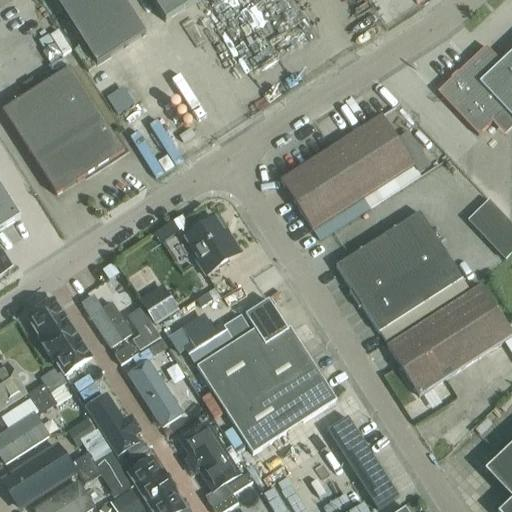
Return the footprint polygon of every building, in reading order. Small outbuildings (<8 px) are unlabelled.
[(121,0),(52,0),(96,67),(144,36),(121,0)] [(201,0),(149,0),(165,24),(201,0)] [(511,53),(501,65),(485,48),(437,94),(478,137),(504,112),(511,120),(511,53)] [(123,154),(69,70),(2,113),(56,197),(123,154)] [(331,150),(363,200),(413,168),(381,118),(331,150)] [(363,200),(331,150),(280,182),(312,233),(363,200)] [(0,232),(20,220),(0,189),(0,232)] [(335,268),(378,336),(462,281),(419,214),(335,268)] [(241,255),(229,237),(227,239),(214,220),(184,239),(198,261),(196,263),(205,278),(241,255)] [(116,273),(104,281),(119,304),(131,296),(116,273)] [(152,280),(136,294),(144,304),(160,290),(152,280)] [(386,348),(419,399),(511,338),(511,336),(480,287),(386,348)] [(153,320),(175,306),(165,291),(143,305),(153,320)] [(93,300),(81,308),(111,352),(131,339),(111,308),(102,313),(93,300)] [(93,363),(54,301),(23,321),(62,383),(93,363)] [(290,330),(287,332),(268,303),(245,318),(254,332),(196,369),(252,457),(336,403),(290,330)] [(178,340),(185,351),(184,351),(193,365),(229,342),(219,328),(211,333),(204,322),(185,334),(186,336),(178,340)] [(139,356),(132,346),(115,357),(122,368),(139,356)] [(21,382),(32,377),(24,362),(14,366),(21,382)] [(162,434),(183,420),(147,367),(127,380),(162,434)] [(0,418),(26,402),(5,368),(0,371),(0,418)] [(100,390),(95,383),(91,375),(75,385),(80,393),(85,400),(100,390)] [(33,408),(50,396),(43,386),(26,397),(33,408)] [(206,389),(196,396),(212,418),(221,412),(206,389)] [(57,407),(50,396),(33,408),(39,418),(57,407)] [(135,442),(142,437),(130,418),(123,422),(107,397),(85,411),(119,463),(140,450),(135,442)] [(48,441),(34,419),(0,439),(0,469),(1,471),(48,441)] [(87,422),(87,421),(67,433),(77,450),(82,447),(87,455),(70,466),(77,476),(110,455),(88,421),(87,422)] [(240,483),(206,429),(176,448),(210,502),(240,483)] [(511,511),(511,446),(499,459),(511,473),(511,501),(500,511),(511,511)] [(132,489),(110,455),(77,476),(84,487),(101,476),(116,499),(132,489)] [(74,479),(66,466),(40,481),(33,468),(5,485),(21,511),(74,479)] [(171,494),(154,468),(137,479),(154,506),(171,494)] [(95,511),(78,485),(35,511),(95,511)] [(228,511),(238,506),(233,497),(212,510),(213,511),(228,511)]
